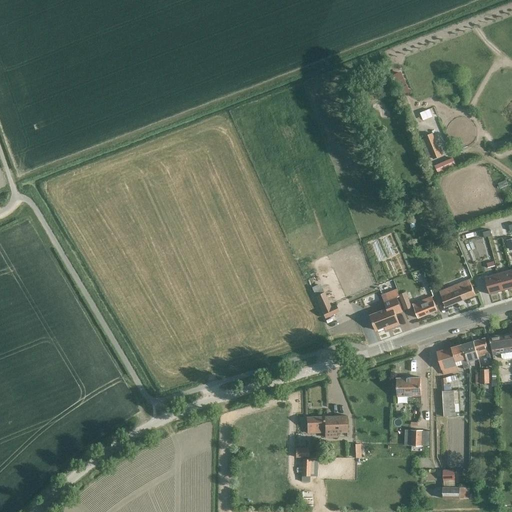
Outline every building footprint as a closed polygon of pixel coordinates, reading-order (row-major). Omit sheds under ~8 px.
[(425,137),(433,158),(441,155),(433,134),(425,137)] [(481,236),(494,232),(492,226),(480,230),(481,236)] [(511,273),(511,270),(498,273),(503,290),(511,287),(511,273)] [(498,273),(485,277),(489,294),(503,290),(498,273)] [(445,307),(475,295),(469,279),(439,291),(445,307)] [(324,292),(315,296),(325,317),(338,311),(335,304),(330,306),(324,292)] [(405,292),(398,295),(404,310),(411,307),(405,292)] [(418,318),(437,310),(431,296),(413,304),(418,318)] [(387,308),(370,315),(376,330),(385,327),(386,329),(399,324),(395,313),(402,311),(397,297),(384,301),(387,308)] [(511,333),(489,337),(491,348),(492,348),(493,355),(501,353),(502,357),(504,359),(511,357),(511,333)] [(474,341),(478,357),(486,355),(487,358),(490,357),(484,338),(474,341)] [(478,359),(478,357),(474,341),(462,344),(467,362),(478,359)] [(469,368),(467,362),(462,344),(437,352),(443,375),(458,370),(456,361),(462,360),(464,369),(469,368)] [(481,383),(489,383),(488,369),(480,369),(481,383)] [(421,374),(398,375),(398,393),(422,393),(421,374)] [(455,415),(454,390),(448,390),(447,381),(454,379),(453,375),(441,378),(444,416),(455,415)] [(307,433),(319,433),(319,439),(324,439),(324,436),(338,436),(337,430),(347,430),(346,415),(306,416),(307,433)] [(411,430),(411,445),(422,446),(422,430),(411,430)] [(295,448),(295,457),(307,456),(307,448),(295,448)] [(310,459),(302,459),(301,477),(309,477),(310,459)] [(444,480),(455,480),(454,470),(443,470),(444,480)] [(469,498),(469,487),(443,487),(443,498),(469,498)]
